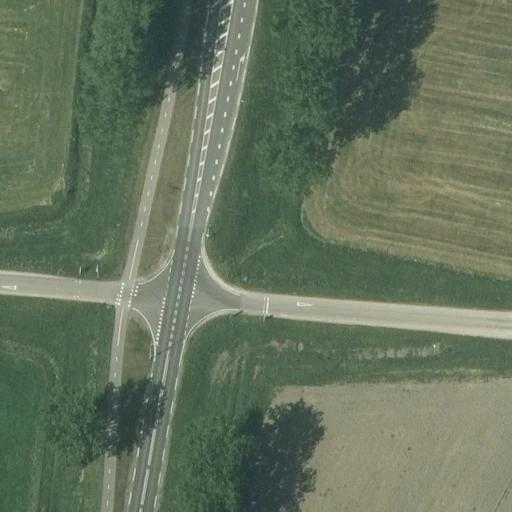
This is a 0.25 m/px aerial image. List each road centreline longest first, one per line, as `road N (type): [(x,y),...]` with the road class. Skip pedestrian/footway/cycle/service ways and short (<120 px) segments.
road 1 (unclassified): [(511,324),(178,299)]
road 2 (tertiary): [(178,299),(228,0)]
road 3 (tertiary): [(140,511),(178,299)]
road 4 (unclassified): [(178,299),(0,284)]
